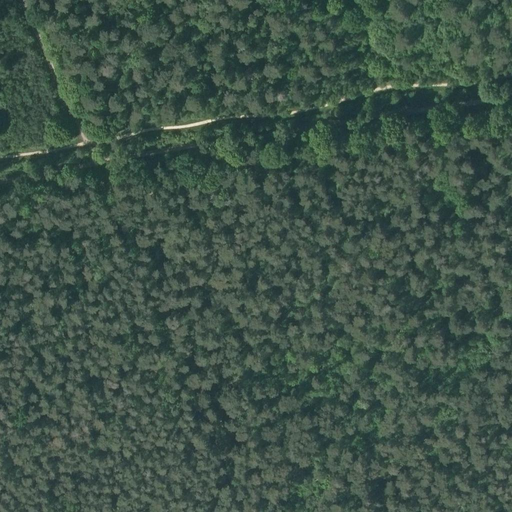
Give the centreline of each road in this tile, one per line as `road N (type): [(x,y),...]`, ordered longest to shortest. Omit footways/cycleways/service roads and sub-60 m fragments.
road 1 (track): [(247,511),(100,170)]
road 2 (track): [(405,119),(100,170)]
road 3 (track): [(425,115),(511,329)]
road 4 (track): [(100,170),(28,0)]
road 5 (track): [(405,119),(382,88),(350,0)]
